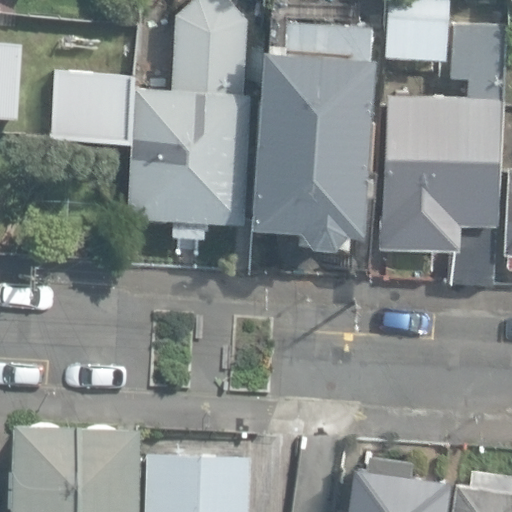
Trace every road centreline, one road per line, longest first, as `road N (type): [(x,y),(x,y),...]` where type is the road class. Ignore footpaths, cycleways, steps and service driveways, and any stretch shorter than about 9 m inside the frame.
road 1 (residential): [(311,351),(511,365)]
road 2 (residential): [(0,339),(121,346)]
